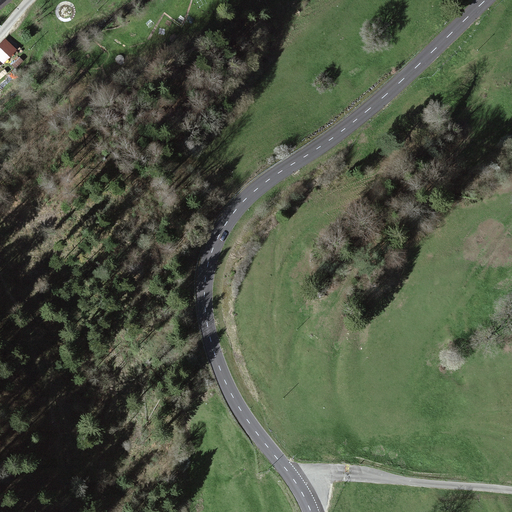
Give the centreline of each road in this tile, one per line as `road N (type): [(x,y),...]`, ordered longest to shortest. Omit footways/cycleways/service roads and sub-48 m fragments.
road 1 (tertiary): [(485,0),(352,124),(264,181),(212,249),(205,282),(210,347),(225,384),(311,511)]
road 2 (track): [(293,480),(334,472),(511,492)]
